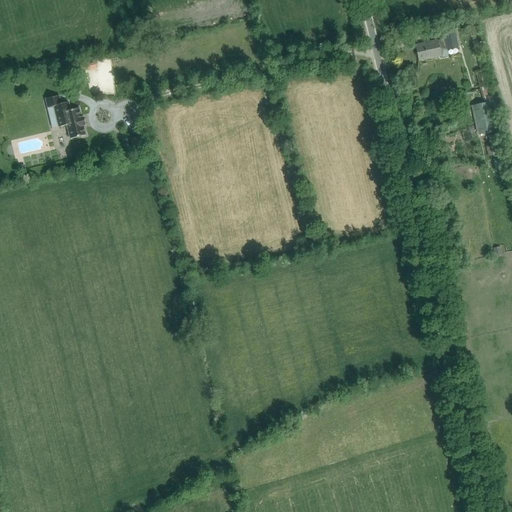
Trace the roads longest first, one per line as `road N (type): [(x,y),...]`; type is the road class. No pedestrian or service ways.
road 1 (unclassified): [(486,511),(362,0)]
road 2 (track): [(135,101),(374,49)]
